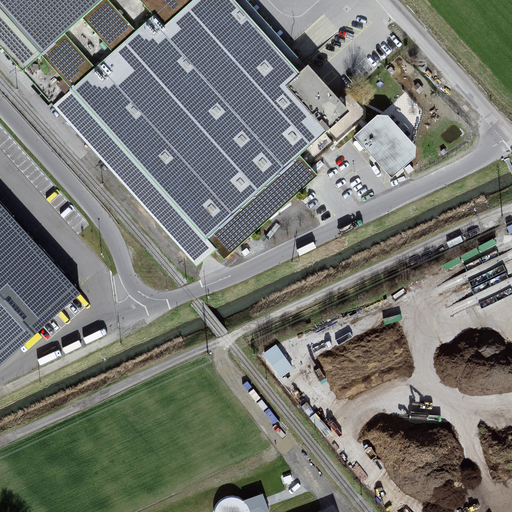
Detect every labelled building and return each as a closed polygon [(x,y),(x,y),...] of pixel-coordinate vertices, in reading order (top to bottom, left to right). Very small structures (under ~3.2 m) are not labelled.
[(0,0),(0,47),(22,72),(39,56),(66,87),(48,103),(194,267),(213,250),(222,259),(316,175),(308,166),(359,121),(363,108),(350,95),(334,94),(249,0),(0,0)] [(385,112),(377,113),(352,135),(392,178),(417,154),(415,145),(385,112)] [(435,189),(449,182),(446,177),(432,183),(435,189)] [(0,362),(81,290),(0,199),(0,362)] [(276,342),(262,352),(279,377),(293,367),(276,342)] [(216,511),(269,511),(262,490),(214,505),(216,511)]
